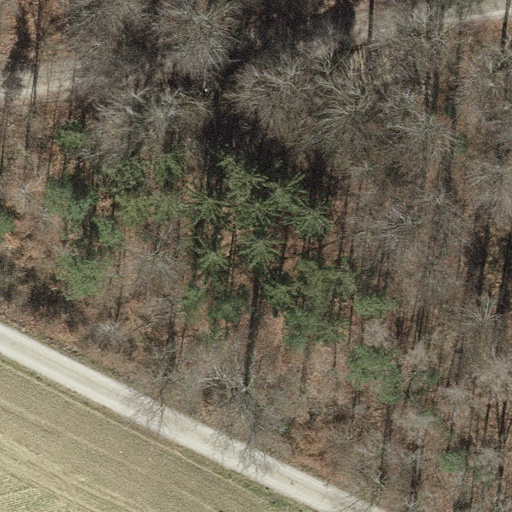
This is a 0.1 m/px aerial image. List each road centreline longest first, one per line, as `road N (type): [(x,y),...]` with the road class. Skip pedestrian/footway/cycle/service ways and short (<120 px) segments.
road 1 (track): [(0,82),(511,2)]
road 2 (track): [(378,511),(0,313)]
